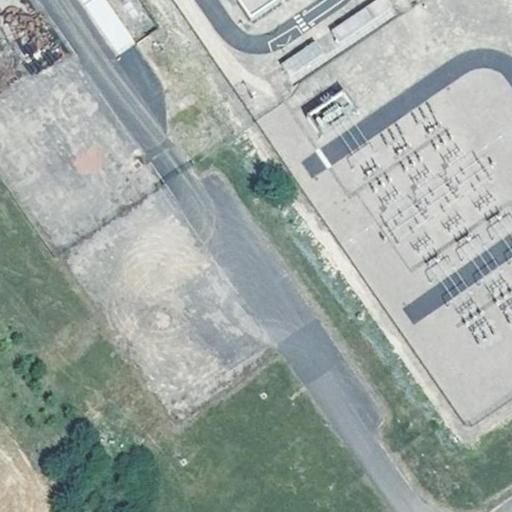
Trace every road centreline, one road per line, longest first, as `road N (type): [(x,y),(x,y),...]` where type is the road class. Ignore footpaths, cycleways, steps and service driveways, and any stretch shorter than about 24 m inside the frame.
road 1 (unclassified): [(192,198),(100,263),(172,377),(276,300)]
road 2 (unclassified): [(429,511),(276,300)]
road 3 (unclassified): [(276,300),(216,212),(192,198)]
